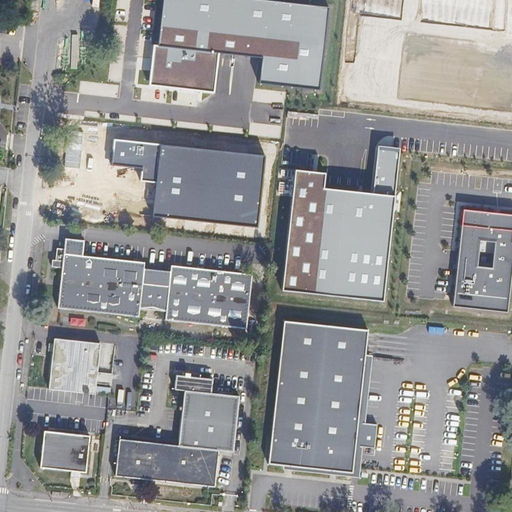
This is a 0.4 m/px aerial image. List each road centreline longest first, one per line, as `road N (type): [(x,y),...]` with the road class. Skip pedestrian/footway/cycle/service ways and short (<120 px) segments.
road 1 (unclassified): [(0,446),(49,0)]
road 2 (unknown): [(24,229),(244,251)]
